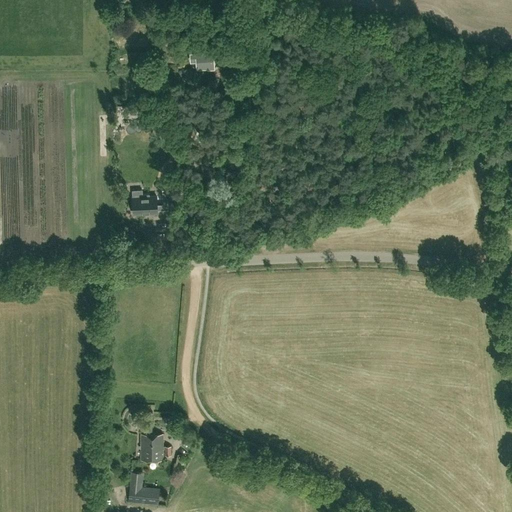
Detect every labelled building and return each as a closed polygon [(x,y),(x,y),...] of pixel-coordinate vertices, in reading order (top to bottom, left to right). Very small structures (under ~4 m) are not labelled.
[(212,52),(191,54),(191,60),(196,60),(197,67),(208,67),(208,68),(213,67),(212,52)] [(230,65),(221,73),(225,78),(234,70),(230,65)] [(200,143),(203,134),(198,132),(194,141),(200,143)] [(202,152),(188,147),(182,167),(180,167),(177,174),(184,176),(186,170),(188,171),(190,165),(197,167),(202,152)] [(132,197),(133,213),(157,212),(157,210),(156,210),(156,208),(157,208),(156,196),(149,196),(149,194),(142,194),(142,197),(132,197)] [(163,433),(141,433),(141,459),(163,459),(163,449),(165,449),(165,455),(171,455),(171,446),(165,446),(163,446),(163,433)] [(158,503),(159,487),(153,487),(153,491),(137,490),(138,480),(129,479),(128,501),(158,503)]
